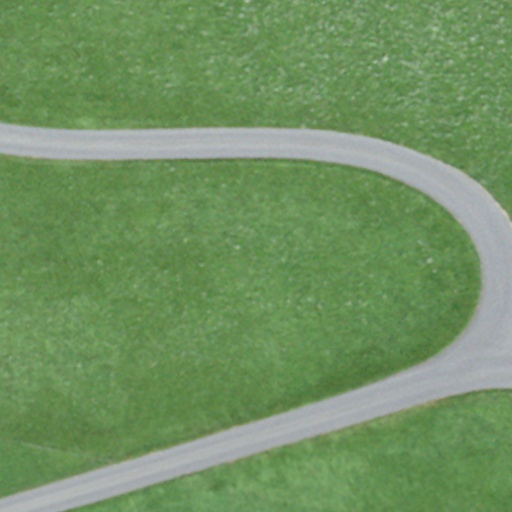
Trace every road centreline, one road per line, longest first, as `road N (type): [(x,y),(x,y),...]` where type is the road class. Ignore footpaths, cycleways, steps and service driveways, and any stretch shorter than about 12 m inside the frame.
road 1 (unclassified): [(469,359),(502,299),(500,256),(482,218),(414,171),(362,152),(288,143),(93,147),(0,140)]
road 2 (unclassified): [(469,359),(377,402),(12,511)]
